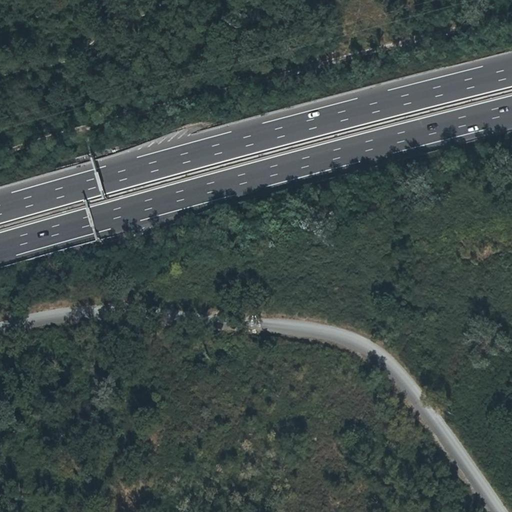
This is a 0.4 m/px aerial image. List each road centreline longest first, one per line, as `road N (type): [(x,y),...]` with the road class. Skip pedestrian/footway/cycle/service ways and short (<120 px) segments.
road 1 (unclassified): [(0,328),(100,305),(342,331),(383,355),(494,511)]
road 2 (motorway): [(511,73),(0,212)]
road 3 (motorway): [(0,248),(511,110)]
road 4 (track): [(511,16),(0,151)]
